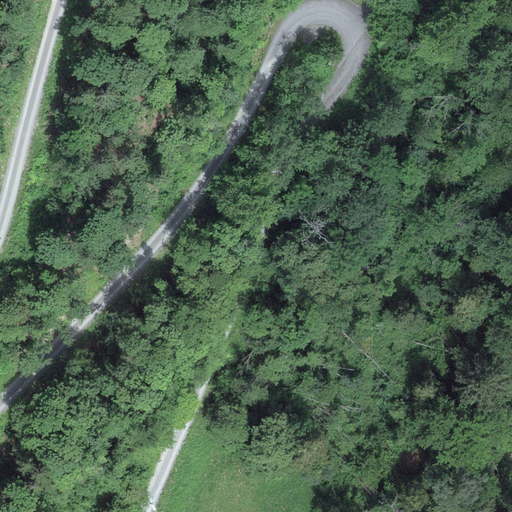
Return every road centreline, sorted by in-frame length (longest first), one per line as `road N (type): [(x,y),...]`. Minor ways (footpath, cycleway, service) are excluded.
road 1 (track): [(0,410),(217,166),(276,48),(302,14),(331,9),(353,27)]
road 2 (track): [(353,27),(349,63),(263,219),(236,304),(144,511)]
road 3 (track): [(61,0),(0,233)]
